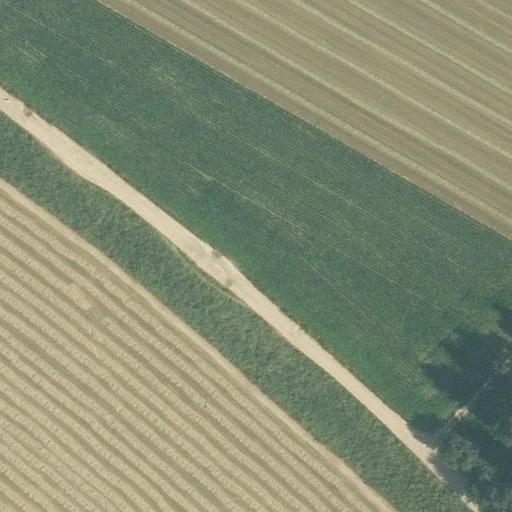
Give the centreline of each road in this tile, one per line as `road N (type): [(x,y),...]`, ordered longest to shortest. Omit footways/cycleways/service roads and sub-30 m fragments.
road 1 (track): [(491,511),(0,92)]
road 2 (track): [(425,451),(511,361)]
